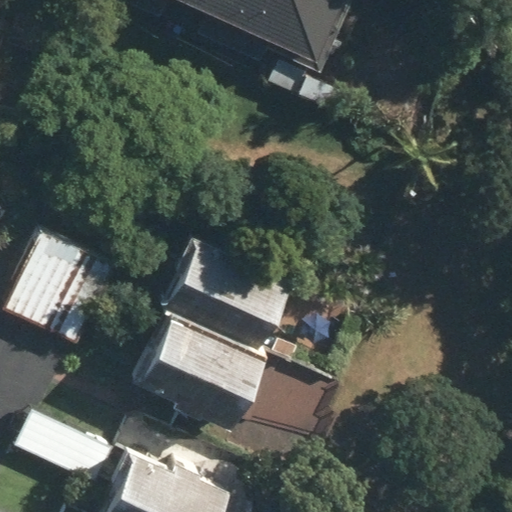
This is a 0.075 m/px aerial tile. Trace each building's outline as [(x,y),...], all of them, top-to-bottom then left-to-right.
[(207,0),(332,51),(352,0),(207,0)] [(281,48),(268,76),(366,122),(379,94),(281,48)] [(127,256),(44,217),(6,297),(89,336),(127,256)] [(205,218),(175,281),(278,330),(308,268),(205,218)] [(136,363),(236,414),(245,396),(320,433),(348,377),(173,289),(136,363)] [(39,397),(18,439),(93,477),(114,435),(39,397)] [(224,511),(245,458),(136,417),(103,503),(127,511),(224,511)] [(22,511),(0,501),(0,511),(22,511)]
